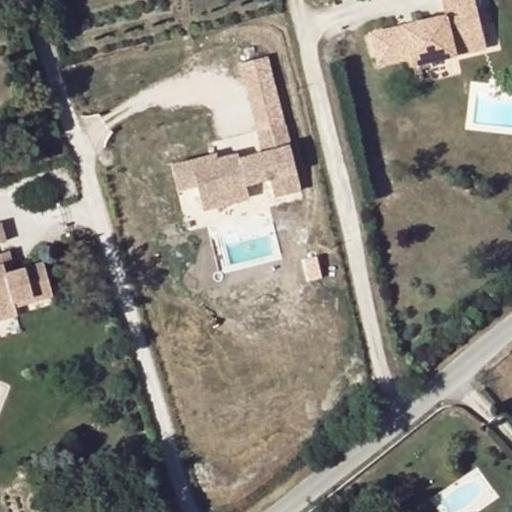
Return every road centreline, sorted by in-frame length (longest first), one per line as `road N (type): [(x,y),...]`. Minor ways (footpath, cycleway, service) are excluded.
road 1 (residential): [(30,0),(191,511)]
road 2 (residential): [(297,0),(387,396),(400,418)]
road 3 (tertiary): [(281,511),(400,418)]
road 4 (tertiary): [(400,418),(511,328)]
